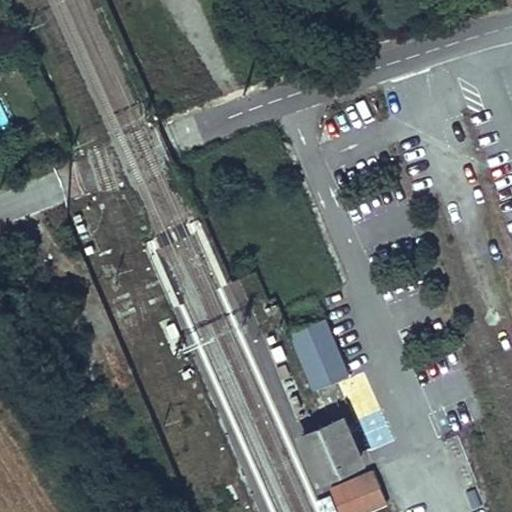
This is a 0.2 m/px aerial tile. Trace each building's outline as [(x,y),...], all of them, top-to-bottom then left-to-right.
[(329,318),(296,331),(317,385),(350,372),(329,318)] [(325,399),(316,403),(320,412),(329,408),(325,399)] [(346,418),(303,435),(321,476),(364,457),(346,418)] [(473,479),(456,437),(443,442),(459,485),(473,479)] [(332,490),(341,511),(367,511),(371,510),(392,502),(380,471),(332,490)] [(336,511),(329,494),(325,495),(317,499),(323,511),(336,511)]
